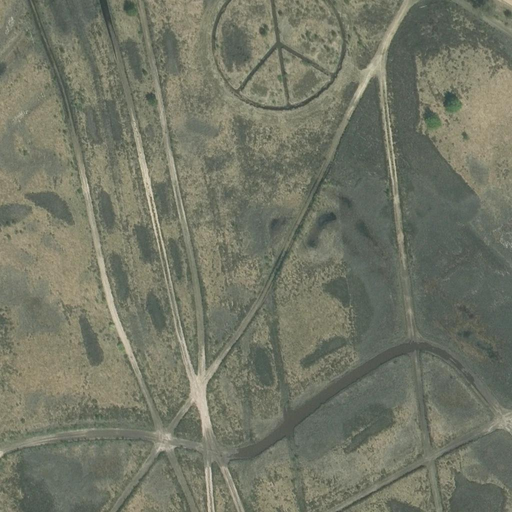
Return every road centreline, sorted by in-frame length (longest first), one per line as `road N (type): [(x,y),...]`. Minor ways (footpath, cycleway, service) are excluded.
road 1 (track): [(511,411),(445,342),(406,338),(268,448),(231,452),(133,429),(0,443)]
road 2 (track): [(31,0),(58,72),(122,338),(194,511)]
road 3 (track): [(408,0),(379,54),(438,511)]
